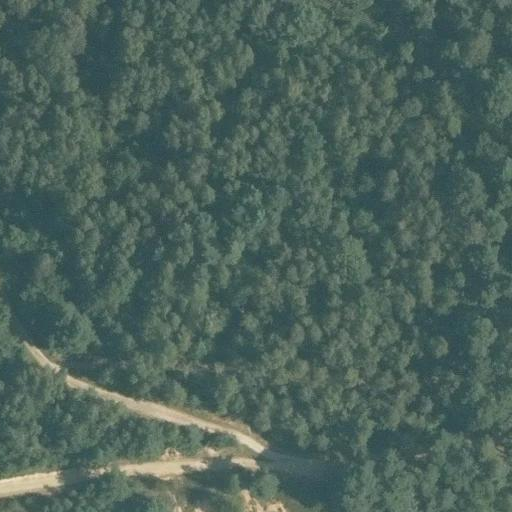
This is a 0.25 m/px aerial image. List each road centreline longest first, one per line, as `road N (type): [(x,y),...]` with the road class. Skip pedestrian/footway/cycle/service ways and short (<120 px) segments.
road 1 (unknown): [(0,395),(47,368),(75,366),(429,370),(511,361)]
road 2 (track): [(294,457),(74,387),(36,357),(0,301)]
road 3 (track): [(294,457),(0,486)]
road 4 (track): [(511,427),(368,453),(294,457)]
